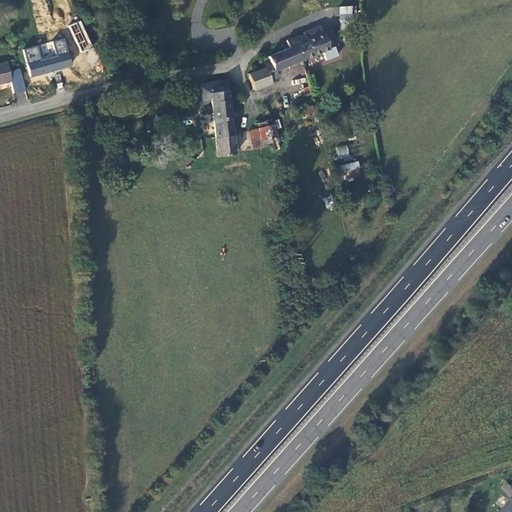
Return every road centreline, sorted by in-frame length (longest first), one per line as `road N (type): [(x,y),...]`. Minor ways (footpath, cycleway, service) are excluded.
road 1 (trunk): [(511,164),(205,511)]
road 2 (trunk): [(238,511),(511,206)]
road 3 (residential): [(0,116),(197,62),(239,62)]
